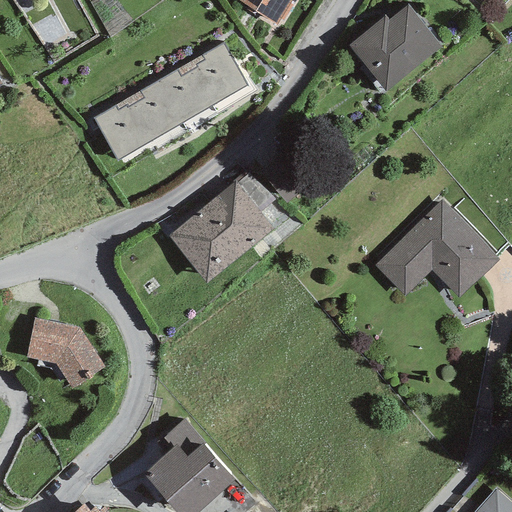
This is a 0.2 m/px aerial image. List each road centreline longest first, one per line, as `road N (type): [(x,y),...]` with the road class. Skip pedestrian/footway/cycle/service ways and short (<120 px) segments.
road 1 (residential): [(74,243),(177,195),(235,149),(269,115),(348,0)]
road 2 (residential): [(74,243),(128,314),(139,379),(121,427),(46,511)]
road 3 (residential): [(430,511),(511,420)]
